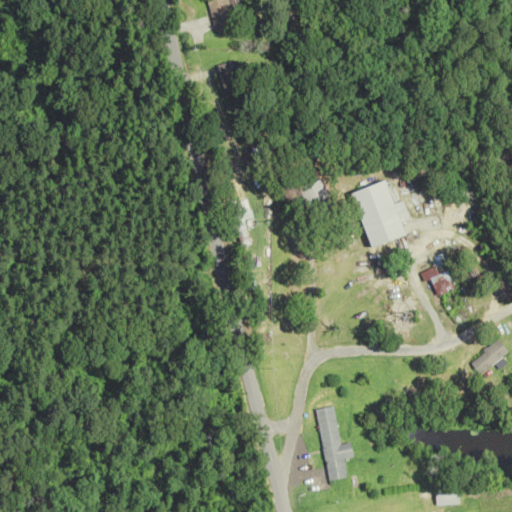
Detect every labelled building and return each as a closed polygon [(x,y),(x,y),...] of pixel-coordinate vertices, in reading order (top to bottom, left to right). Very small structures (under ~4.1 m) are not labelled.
[(234,27),(228,0),(206,0),(213,31),(234,27)] [(216,66),(226,99),(247,92),(236,60),(216,66)] [(300,185),(311,215),(332,207),(321,177),(300,185)] [(373,249),(410,237),(392,182),(356,193),(373,249)] [(251,245),(245,220),(251,218),(246,198),(230,203),(242,247),(251,245)] [(470,360),(479,374),(510,354),(501,340),(470,360)] [(339,444),(334,407),(316,409),(327,481),(346,478),(343,459),(353,457),(351,443),(339,444)] [(435,489),(435,506),(459,505),(458,488),(435,489)]
